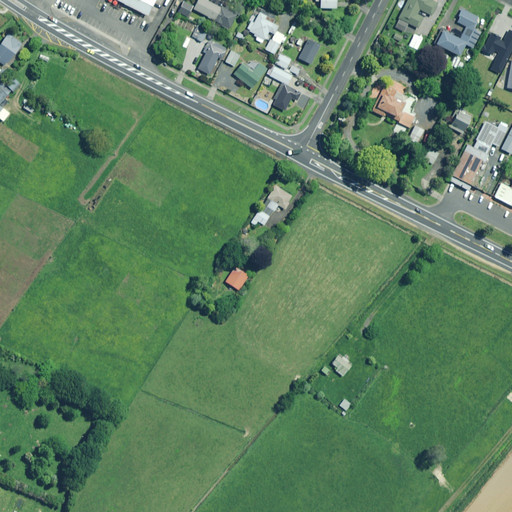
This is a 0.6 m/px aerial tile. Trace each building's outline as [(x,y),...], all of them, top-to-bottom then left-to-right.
[(116,0),(146,15),(149,11),(127,0),(116,0)] [(127,0),(149,11),(154,0),(127,0)] [(219,8),(204,0),(197,0),(192,9),(228,30),(237,13),(221,4),(219,8)] [(319,0),(319,8),(335,9),(336,2),(338,2),(337,0),(319,0)] [(407,0),(398,19),(408,24),(417,29),(423,18),(417,15),(419,10),(431,16),(438,1),(435,0),(407,0)] [(192,7),(183,3),(178,13),(186,18),(192,7)] [(252,36),(255,38),(254,40),(262,44),(268,32),(274,35),(271,40),(269,40),(264,50),(274,55),(283,36),(275,32),(278,26),(272,24),(276,16),(258,8),(254,15),(252,14),(245,30),(253,34),(252,36)] [(486,22),(461,9),(454,21),(461,25),(455,37),(442,30),(435,44),(459,57),(465,45),(472,49),(486,22)] [(408,24),(398,19),(393,28),(404,33),(408,24)] [(207,32),(197,26),(191,37),(201,43),(207,32)] [(21,45),(7,34),(4,37),(0,42),(0,63),(4,67),(21,45)] [(422,38),(414,35),(409,46),(417,50),(422,38)] [(320,45),(307,39),(297,59),(310,65),(320,45)] [(230,51),(212,41),(197,69),(208,75),(218,58),(234,67),(240,56),(230,51)] [(27,51),(18,52),(18,59),(27,59),(27,51)] [(275,64),(286,69),(285,71),(290,73),(291,71),(298,75),(300,69),(289,63),(290,59),(280,54),(275,64)] [(257,65),(252,61),(247,67),(243,63),(233,75),(251,89),(254,86),(257,88),(261,82),(258,80),(267,69),(259,63),(257,65)] [(281,82),(284,84),(287,85),(291,76),(271,65),(266,75),(281,82)] [(0,105),(11,92),(13,93),(20,84),(0,68),(0,105)] [(284,84),(281,82),(273,99),(275,100),(273,105),(284,112),(291,99),(296,101),(301,93),(287,85),(284,84)] [(406,95),(377,82),(370,98),(376,100),(371,111),(384,117),(386,113),(396,118),(394,122),(408,128),(413,117),(401,112),(405,102),(403,101),(406,95)] [(474,117),(457,108),(448,127),(464,135),(474,117)] [(485,119),(454,176),(472,185),(503,128),(485,119)] [(423,130),(414,126),(408,140),(417,144),(423,130)] [(511,152),(511,126),(501,149),(511,154),(511,152)] [(431,184),(423,179),(417,188),(424,193),(431,184)] [(492,197),(511,206),(511,187),(500,181),(492,197)] [(270,216),(271,217),(278,206),(284,211),(289,203),(288,202),(292,195),(276,185),(268,198),(260,210),(270,216)] [(260,210),(257,208),(249,222),(255,225),(256,222),(263,227),(270,216),(260,210)] [(248,276),(233,267),(224,282),(238,291),(248,276)] [(344,357),(340,353),(331,364),(337,369),(335,371),(342,377),(352,364),(347,361),(350,357),(346,354),(344,357)] [(330,371),(323,367),(320,371),(327,376),(330,371)] [(350,404),(344,399),(339,406),(346,411),(350,404)]
